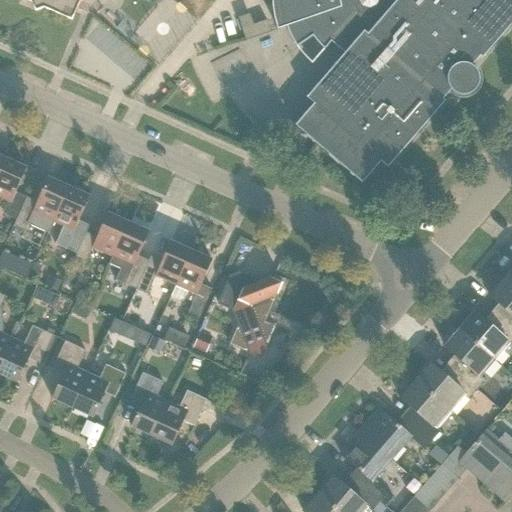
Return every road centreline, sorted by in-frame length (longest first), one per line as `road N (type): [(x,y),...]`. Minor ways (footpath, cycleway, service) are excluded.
road 1 (unclassified): [(415,278),(377,252),(0,83)]
road 2 (unclassified): [(205,511),(259,466),(415,278)]
road 3 (unclassified): [(415,278),(511,167)]
road 4 (residential): [(0,441),(117,511)]
